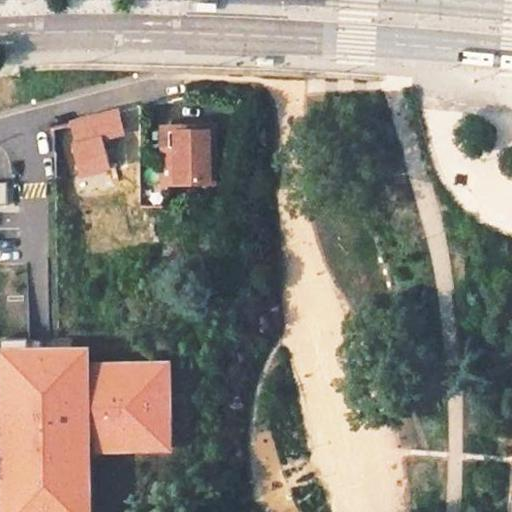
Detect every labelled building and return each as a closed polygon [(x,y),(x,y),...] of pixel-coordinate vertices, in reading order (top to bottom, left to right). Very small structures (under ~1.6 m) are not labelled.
[(75,125),(80,144),(126,132),(121,114),(75,125)] [(217,128),(166,130),(166,152),(177,152),(177,187),(216,186),(217,128)] [(166,152),(166,187),(177,187),(177,152),(166,152)] [(280,305),(260,304),(259,315),(280,315),(280,305)] [(89,345),(0,346),(0,511),(91,511),(90,449),(173,447),(171,358),(89,359),(89,345)]
